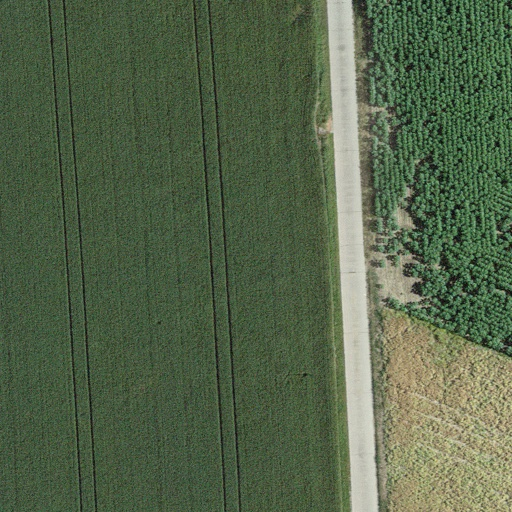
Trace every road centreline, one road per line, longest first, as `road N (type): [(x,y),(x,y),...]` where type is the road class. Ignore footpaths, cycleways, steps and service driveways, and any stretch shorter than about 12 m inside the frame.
road 1 (motorway): [(0,175),(511,95)]
road 2 (track): [(366,511),(339,0)]
